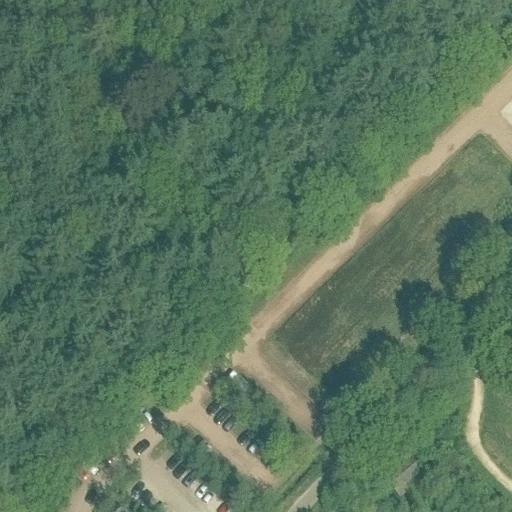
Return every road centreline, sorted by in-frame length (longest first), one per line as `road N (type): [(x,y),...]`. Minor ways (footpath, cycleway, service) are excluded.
road 1 (unclassified): [(299,511),(511,290)]
road 2 (track): [(511,486),(468,441),(465,420),(479,379),(456,348)]
